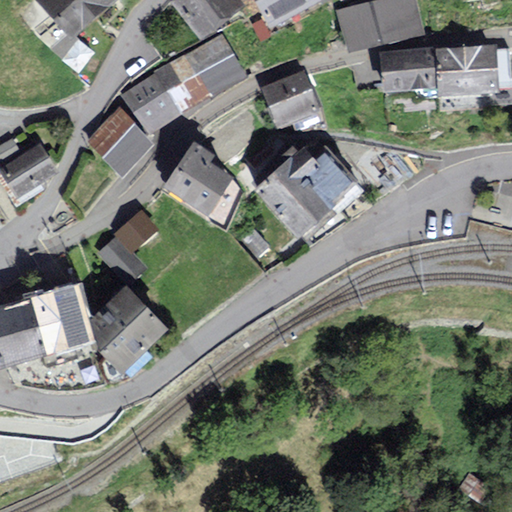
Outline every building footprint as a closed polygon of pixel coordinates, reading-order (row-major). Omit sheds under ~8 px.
[(44,0),(42,2),(70,34),(109,0),(44,0)] [(234,0),(182,0),(177,4),(203,36),(240,7),(234,0)] [(250,0),(270,38),(322,12),(316,0),(250,0)] [(316,0),(322,12),(348,0),(316,0)] [(377,0),(335,10),(347,57),(425,37),(415,0),(377,0)] [(158,76),(126,98),(150,129),(240,73),(221,41),(158,76)] [(441,54),(384,58),(387,97),(444,94),(445,104),(505,99),(502,50),(441,54)] [(302,76),(266,90),(279,126),(316,112),(302,76)] [(119,110),(86,142),(122,178),(154,146),(119,110)] [(297,231),(352,182),(314,141),(260,190),(297,231)] [(197,146),(171,186),(212,213),(233,181),(212,168),(218,159),(197,146)] [(128,281),(143,266),(118,240),(103,255),(128,281)] [(80,289),(0,311),(0,355),(2,362),(94,336),(80,289)] [(103,360),(114,373),(164,328),(129,290),(97,322),(103,360)]
